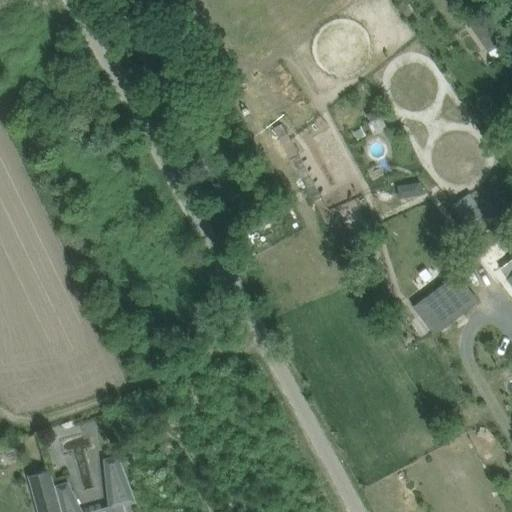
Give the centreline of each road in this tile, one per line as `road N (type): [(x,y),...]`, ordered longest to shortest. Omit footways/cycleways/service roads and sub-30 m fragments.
road 1 (unclassified): [(356,511),(60,0)]
road 2 (track): [(0,413),(19,424),(43,423),(258,333)]
